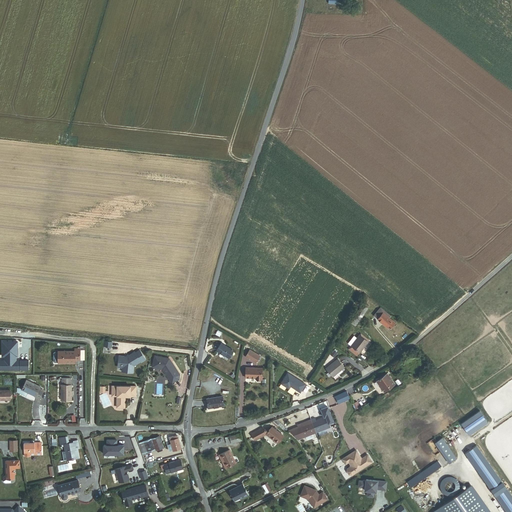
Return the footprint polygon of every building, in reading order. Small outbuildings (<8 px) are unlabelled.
[(361,305),(348,325),(354,328),(366,309),(362,306),(361,305)] [(389,319),(390,317),(380,309),(374,316),(389,330),(395,323),(389,319)] [(366,341),(358,335),(355,339),(352,337),(347,344),(350,346),(348,350),(356,356),(358,352),(359,352),(366,341)] [(17,339),(1,340),(2,355),(3,355),(3,358),(0,358),(0,368),(17,369),(17,368),(19,368),(19,369),(29,369),(29,358),(19,358),(19,359),(17,359),(17,358),(16,358),(17,355),(18,356),(17,339)] [(218,350),(229,357),(233,350),(222,343),(218,350)] [(80,360),(80,349),(75,349),(75,351),(58,351),(58,363),(75,363),(75,360),(80,360)] [(260,355),(250,349),(245,356),(255,362),(260,355)] [(145,361),(139,351),(135,354),(134,353),(128,356),(124,358),(124,357),(119,356),(117,363),(121,364),(120,365),(122,365),(121,368),(121,371),(132,373),(133,366),(140,362),(141,363),(144,361),(145,361)] [(152,367),(162,368),(171,383),(178,379),(179,374),(171,360),(170,361),(169,357),(154,355),(152,367)] [(326,369),(332,377),(344,368),(338,361),(326,369)] [(261,378),(262,368),(246,367),(245,377),(256,378),(261,378)] [(300,391),(305,383),(287,372),(280,384),(287,388),(289,384),(300,391)] [(384,392),(395,385),(386,374),(376,381),(384,392)] [(72,400),(71,384),(71,378),(62,378),(62,384),(61,384),(61,400),(72,400)] [(40,399),(44,391),(40,389),(41,387),(27,380),(23,390),(36,396),(35,397),(40,399)] [(136,387),(112,386),(112,395),(117,395),(119,397),(119,399),(117,401),(117,408),(125,408),(125,397),(136,397),(136,387)] [(9,390),(0,389),(0,399),(10,400),(9,390)] [(341,400),(349,397),(347,392),(339,395),(341,400)] [(209,407),(225,405),(223,395),(207,398),(209,407)] [(315,418),(312,420),(316,433),(329,428),(327,423),(333,421),(327,407),(322,410),(325,417),(321,418),(321,419),(315,421),(315,420),(315,418)] [(469,434),(488,421),(480,410),(461,423),(469,434)] [(286,427),(275,419),(271,420),(275,423),(284,430),(286,427)] [(303,438),(316,433),(312,420),(307,421),(308,424),(299,427),(303,438)] [(269,432),(263,428),(252,434),(255,441),(266,435),(277,444),(283,436),(270,425),(268,428),(270,430),(269,432)] [(300,439),(303,438),(299,427),(291,430),(300,439)] [(242,440),(240,432),(229,434),(231,443),(242,440)] [(164,448),(163,445),(167,444),(165,438),(163,439),(162,435),(139,443),(143,454),(155,450),(156,451),(164,448)] [(181,449),(179,442),(177,438),(177,436),(170,438),(174,451),(181,449)] [(77,459),(76,452),(76,449),(78,449),(80,449),(79,441),(73,442),(74,443),(69,443),(68,437),(60,439),(61,445),(65,444),(66,454),(63,455),(64,460),(67,459),(67,460),(77,459)] [(457,458),(442,437),(437,441),(452,462),(457,458)] [(107,445),(104,445),(104,454),(124,454),(124,445),(117,445),(117,440),(107,440),(107,445)] [(29,456),(41,456),(41,443),(24,443),(24,457),(29,457),(29,456)] [(511,511),(511,495),(477,445),(465,453),(506,511),(511,511)] [(236,463),(230,449),(218,455),(220,459),(222,459),(226,468),(236,463)] [(341,459),(345,465),(350,476),(374,463),(367,456),(355,451),(341,459)] [(14,479),(14,475),(13,468),(16,468),(19,468),(19,460),(6,461),(7,475),(4,476),(2,478),(2,482),(6,483),(10,483),(11,479),(14,479)] [(165,470),(166,474),(183,468),(180,460),(160,467),(162,471),(165,470)] [(411,487),(441,466),(438,460),(407,482),(411,487)] [(132,464),(115,469),(119,482),(129,479),(128,474),(127,474),(126,470),(127,470),(133,468),(132,464)] [(80,490),(77,480),(58,485),(61,495),(62,498),(64,499),(66,499),(67,497),(67,494),(80,490)] [(367,483),(360,482),(359,488),(366,489),(366,492),(369,492),(368,497),(374,498),(375,493),(377,493),(377,490),(386,491),(387,483),(367,481),(367,483)] [(235,501),(248,495),(243,484),(230,491),(235,501)] [(148,495),(145,485),(122,491),(125,504),(132,502),(131,500),(148,495)] [(303,485),(299,498),(309,500),(315,509),(328,499),(322,493),(319,496),(316,491),(303,485)] [(487,511),(470,486),(432,511),(487,511)]
